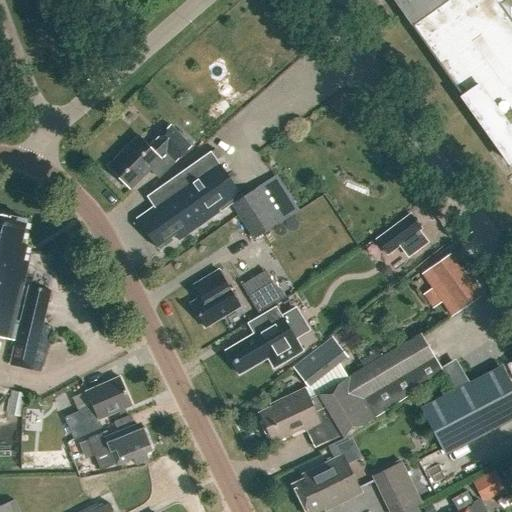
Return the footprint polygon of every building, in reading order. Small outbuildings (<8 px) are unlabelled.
[(511,160),(511,0),(392,0),(410,25),(413,23),(511,161),(511,160)] [(203,110),(215,123),(234,107),(221,93),(203,110)] [(138,136),(108,166),(130,188),(160,158),(160,157),(166,151),(175,161),(190,146),(169,125),(148,146),(138,136)] [(146,197),(153,207),(136,219),(156,248),(175,235),(178,241),(230,204),(253,239),(296,211),(274,175),(237,199),(236,198),(240,195),(216,161),(220,158),(215,150),(211,153),(211,152),(146,197)] [(0,338),(8,341),(27,264),(22,262),(26,247),(21,245),(27,222),(0,215),(0,338)] [(377,240),(387,253),(419,230),(409,216),(377,240)] [(422,274),(452,317),(479,297),(449,254),(422,274)] [(257,313),(284,297),(267,269),(241,285),(257,313)] [(211,292),(190,304),(204,327),(240,306),(219,271),(204,280),(211,292)] [(9,364),(41,372),(51,326),(43,324),(51,290),(28,285),(9,364)] [(266,327),(231,348),(245,371),(280,350),(266,327)] [(344,438),(375,417),(444,372),(420,333),(384,356),(348,377),(340,363),(347,357),(332,336),(292,367),(308,387),(305,390),(304,389),(270,405),(271,407),(259,413),(272,442),(302,429),(304,431),(307,429),(315,447),(342,435),(344,438)] [(495,365),(503,358),(490,344),(482,350),(495,365)] [(511,388),(501,368),(422,409),(445,454),(511,418),(511,388)] [(64,419),(74,441),(101,429),(98,421),(131,406),(119,378),(85,393),(91,407),(64,419)] [(10,391),(5,414),(20,417),(25,394),(10,391)] [(136,426),(108,437),(106,432),(87,440),(100,471),(115,465),(118,464),(121,466),(128,463),(130,460),(147,453),(149,448),(141,428),(136,426)] [(371,475),(389,511),(403,511),(422,503),(401,461),(396,450),(387,454),(393,465),(371,475)] [(292,485),(305,511),(315,511),(324,508),(325,510),(359,494),(341,456),(303,475),(305,479),(292,485)] [(472,481),(483,502),(505,491),(493,469),(472,481)] [(451,500),(457,511),(456,511),(484,511),(477,500),(472,502),(466,491),(466,490),(450,499),(450,500),(451,500)] [(20,511),(15,499),(0,505),(0,511),(20,511)] [(114,511),(110,503),(99,508),(97,504),(79,511),(114,511)]
